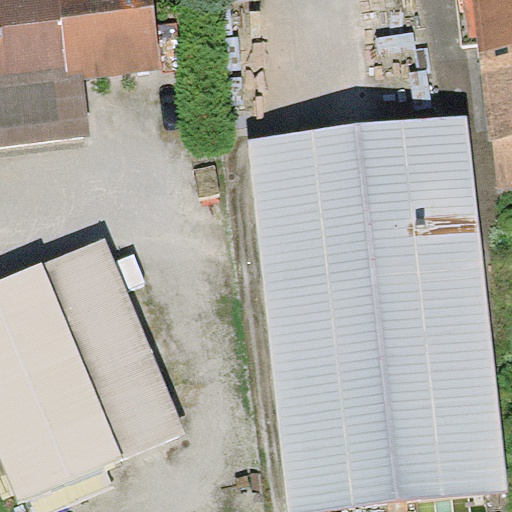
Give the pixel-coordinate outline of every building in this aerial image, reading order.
[(57,0),(0,0),(0,149),(91,140),(85,81),(67,83),(57,0)] [(57,0),(67,83),(85,81),(162,73),(154,0),(57,0)] [(511,0),(478,0),(491,143),(497,142),(511,140),(511,0)] [(250,138),(284,511),(309,511),(505,494),(471,118),(360,128),(250,138)] [(511,140),(497,142),(500,187),(511,186),(511,140)] [(107,246),(0,289),(0,459),(19,506),(187,438),(107,246)]
